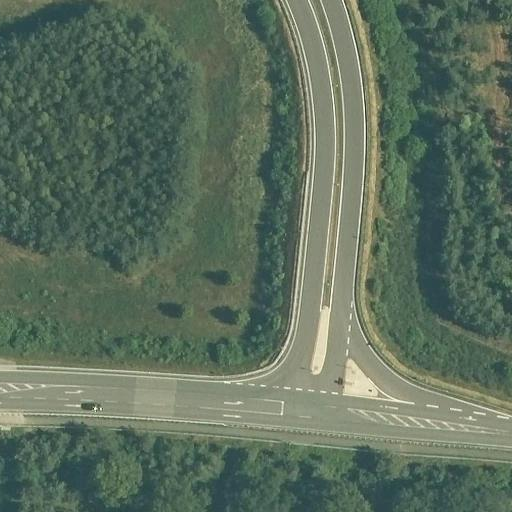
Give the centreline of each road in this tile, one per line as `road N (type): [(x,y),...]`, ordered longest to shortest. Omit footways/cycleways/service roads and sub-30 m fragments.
road 1 (motorway): [(295,0),(317,68),(323,125),(298,413)]
road 2 (motorway): [(345,299),(353,98),(325,0)]
road 3 (tertiary): [(0,396),(298,413)]
road 4 (motorway): [(511,437),(412,400),(357,344),(345,299)]
road 5 (tertiary): [(334,417),(511,440)]
